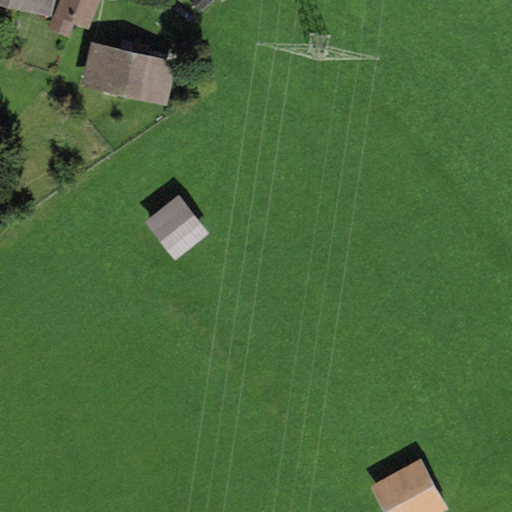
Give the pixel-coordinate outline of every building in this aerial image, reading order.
[(67,31),(74,16),(80,0),(62,0),(52,25),(67,31)] [(97,0),(80,0),(74,16),(88,22),(97,0)] [(126,85),(136,44),(123,41),(121,54),(96,48),(89,77),(126,86),(126,85)] [(147,47),(136,44),(126,85),(126,86),(162,94),(169,65),(144,59),(147,47)] [(199,230),(176,199),(150,218),(173,250),(199,230)] [(379,482),(394,511),(434,511),(445,506),(420,460),(379,482)]
